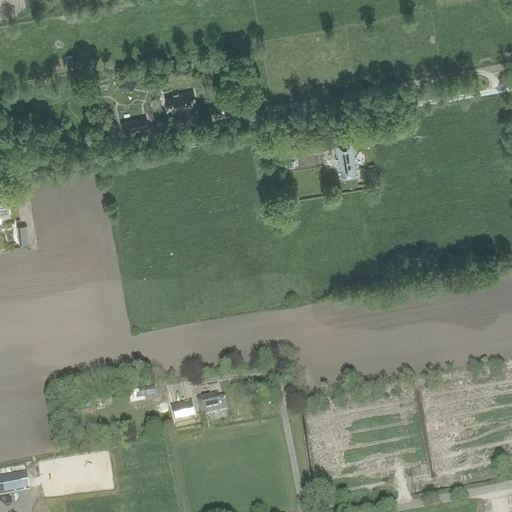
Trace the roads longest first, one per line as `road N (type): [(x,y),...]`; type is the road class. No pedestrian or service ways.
road 1 (track): [(8,179),(511,88)]
road 2 (track): [(116,138),(511,66)]
road 3 (track): [(511,365),(285,405),(278,378),(264,371)]
road 4 (unclassified): [(511,486),(376,511)]
